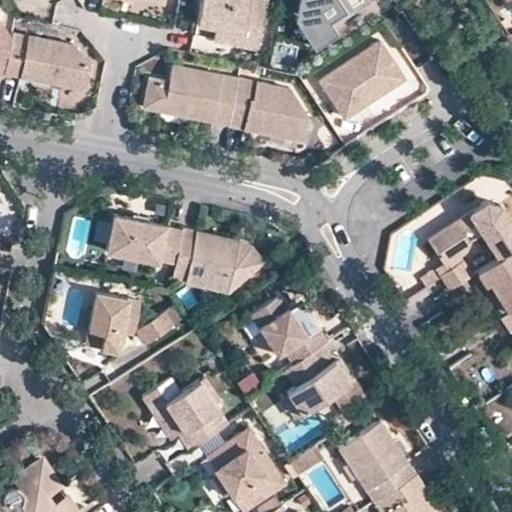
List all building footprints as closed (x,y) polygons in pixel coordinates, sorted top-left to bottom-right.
[(257,42),(265,0),(199,0),(196,19),(212,21),(210,32),(257,42)] [(315,0),(316,1),(309,6),(292,16),(311,45),(334,30),(331,25),(326,17),(333,12),(350,0),(315,0)] [(333,12),(326,17),(331,25),(338,20),(333,12)] [(0,72),(4,73),(4,71),(10,42),(12,36),(0,19),(0,72)] [(196,19),(194,29),(210,32),(212,21),(196,19)] [(29,33),(13,30),(12,36),(10,42),(25,46),(29,33)] [(10,42),(4,71),(54,81),(55,76),(63,78),(63,83),(83,88),(89,63),(74,44),(29,33),(25,46),(10,42)] [(366,100),(378,91),(376,86),(382,82),(386,86),(405,73),(381,37),(321,78),(344,115),(366,100)] [(162,108),(163,101),(187,106),(186,114),(229,122),(238,77),(171,64),(167,79),(148,76),(143,105),(162,108)] [(229,122),(262,128),(264,123),(272,124),(271,130),(308,136),(311,119),(289,86),(238,77),(229,122)] [(386,86),(382,82),(376,86),(378,91),(386,86)] [(186,114),(187,106),(163,101),(162,108),(186,114)] [(511,221),(499,202),(485,198),(427,236),(442,259),(433,265),(438,272),(461,258),(456,250),(463,246),(468,238),(480,229),(487,240),(491,238),(499,252),(507,248),(511,243),(511,221)] [(165,226),(164,223),(115,213),(108,249),(155,260),(157,257),(174,261),(181,229),(165,226)] [(216,234),(215,242),(198,239),(199,231),(182,227),(181,229),(174,261),(172,276),(183,278),(184,281),(194,283),(222,289),(227,290),(264,259),(252,245),(240,239),(216,234)] [(199,231),(198,239),(215,242),(216,234),(199,231)] [(511,253),(507,248),(499,252),(475,268),(482,279),(487,276),(508,307),(511,304),(511,253)] [(470,273),(461,258),(438,272),(439,273),(448,287),(470,273)] [(433,265),(419,274),(424,283),(439,273),(438,272),(433,265)] [(93,291),(84,337),(98,340),(97,346),(120,350),(124,329),(132,330),(133,321),(137,299),(93,291)] [(305,330),(298,321),(289,305),(281,296),(254,315),(279,352),(285,349),(293,360),(324,340),(328,337),(317,322),(305,330)] [(154,313),(137,299),(133,321),(138,323),(154,313)] [(298,321),(304,316),(295,302),(289,305),(298,321)] [(509,324),(511,321),(511,304),(508,307),(501,312),(509,324)] [(137,329),(143,341),(172,322),(163,307),(154,313),(138,323),(137,329)] [(84,337),(84,343),(97,346),(98,340),(84,337)] [(293,360),(283,365),(296,384),(289,389),(303,411),(328,394),(338,409),(363,392),(354,377),(344,363),(339,364),(334,358),(324,340),(293,360)] [(339,355),(334,358),(339,364),(344,363),(339,355)] [(161,399),(177,389),(168,375),(140,392),(149,407),(161,399)] [(177,389),(161,399),(180,428),(175,431),(185,448),(228,419),(198,376),(177,389)] [(295,416),(303,411),(289,389),(281,393),(295,416)] [(161,399),(149,407),(167,436),(175,431),(180,428),(161,399)] [(380,416),(338,443),(373,499),(374,499),(401,482),(417,472),(380,416)] [(226,491),(229,488),(238,488),(247,503),(283,479),(248,423),(215,445),(223,458),(218,461),(216,468),(212,470),(226,491)] [(301,476),(335,455),(325,439),(291,460),(301,476)] [(218,461),(223,458),(215,445),(205,451),(216,468),(218,461)] [(0,511),(79,511),(75,506),(71,498),(56,507),(52,499),(46,491),(57,483),(41,460),(21,473),(28,484),(21,487),(17,483),(14,481),(10,482),(4,483),(1,486),(1,491),(0,491),(0,511)] [(437,511),(422,487),(425,484),(417,472),(401,482),(374,499),(382,511),(437,511)] [(15,477),(17,483),(21,487),(28,484),(21,473),(15,477)] [(241,507),(247,503),(238,488),(229,488),(241,507)] [(52,499),(56,507),(71,498),(66,490),(52,499)] [(298,511),(296,511),(284,511),(279,503),(264,511),(298,511)]
